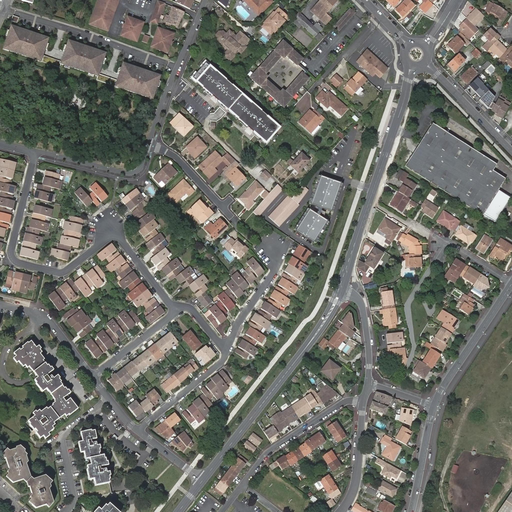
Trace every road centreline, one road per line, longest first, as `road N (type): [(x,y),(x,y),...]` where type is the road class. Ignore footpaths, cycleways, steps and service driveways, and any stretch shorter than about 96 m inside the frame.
road 1 (residential): [(34,152),(10,251),(15,261),(64,271),(115,233),(168,301),(181,306)]
road 2 (tertiary): [(202,480),(313,337),(340,289)]
road 3 (tertiary): [(340,289),(411,65)]
road 4 (residential): [(205,0),(148,144)]
road 5 (residential): [(363,402),(345,401),(268,451),(242,484)]
road 6 (tertiary): [(433,406),(511,283)]
road 7 (track): [(447,511),(439,479),(468,434),(509,437),(511,454)]
road 8 (residential): [(64,511),(73,502),(61,437),(109,399)]
road 9 (residential): [(148,144),(132,173),(34,152)]
road 10 (tertiary): [(423,62),(511,152)]
road 11 (residential): [(137,429),(221,362),(226,349)]
